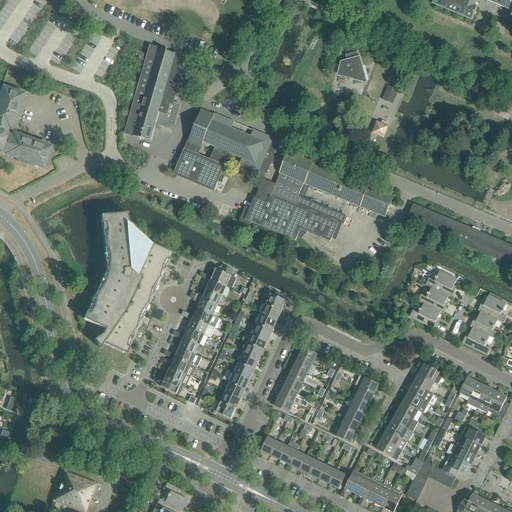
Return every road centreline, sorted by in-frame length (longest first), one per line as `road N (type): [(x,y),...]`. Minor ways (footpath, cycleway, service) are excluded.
road 1 (tertiary): [(227,480),(75,401),(32,257),(0,217)]
road 2 (residential): [(285,134),(511,231)]
road 3 (residential): [(240,452),(298,320),(365,351)]
road 4 (residential): [(11,202),(105,156),(161,180)]
road 5 (residential): [(134,401),(194,274)]
road 6 (residential): [(429,495),(452,506),(463,486),(479,481),(511,417)]
road 7 (residential): [(76,0),(118,25),(199,54)]
road 8 (residential): [(355,511),(240,452)]
